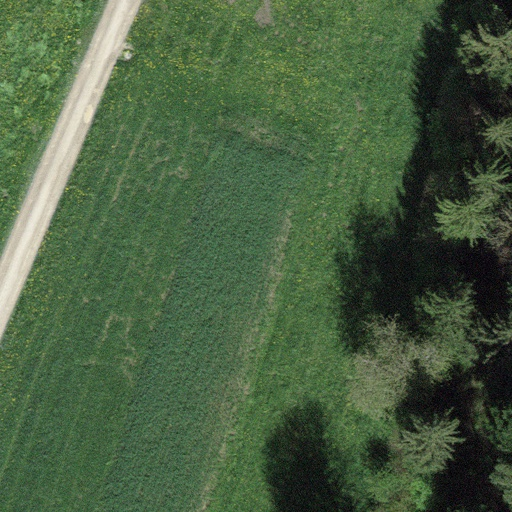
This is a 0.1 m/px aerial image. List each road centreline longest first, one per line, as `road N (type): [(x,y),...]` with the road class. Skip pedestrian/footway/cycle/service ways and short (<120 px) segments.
road 1 (track): [(487,0),(421,511)]
road 2 (unclassified): [(126,0),(0,303)]
